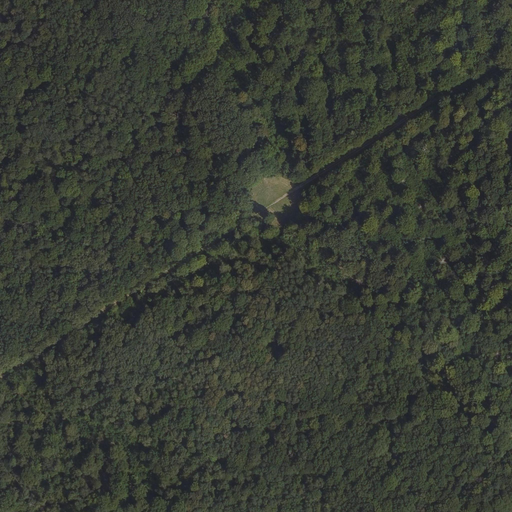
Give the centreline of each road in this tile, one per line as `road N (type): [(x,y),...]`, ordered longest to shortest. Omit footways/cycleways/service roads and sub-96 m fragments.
road 1 (track): [(511,65),(0,381)]
road 2 (track): [(511,416),(427,360),(273,194),(257,130),(192,75),(175,71),(119,0)]
